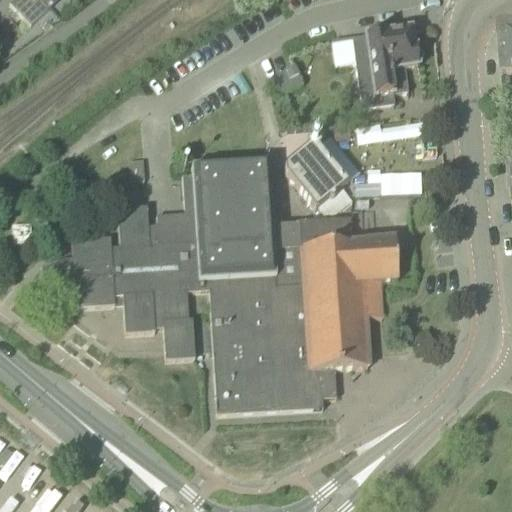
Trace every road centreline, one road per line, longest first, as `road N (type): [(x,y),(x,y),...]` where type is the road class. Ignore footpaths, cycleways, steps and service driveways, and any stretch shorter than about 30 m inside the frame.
road 1 (residential): [(163,209),(158,112),(322,16),(478,0)]
road 2 (tertiary): [(476,368),(488,309),(461,55),(478,0)]
road 3 (tertiary): [(185,511),(0,356)]
road 4 (tertiary): [(434,414),(300,511)]
road 5 (tertiary): [(343,511),(434,414)]
